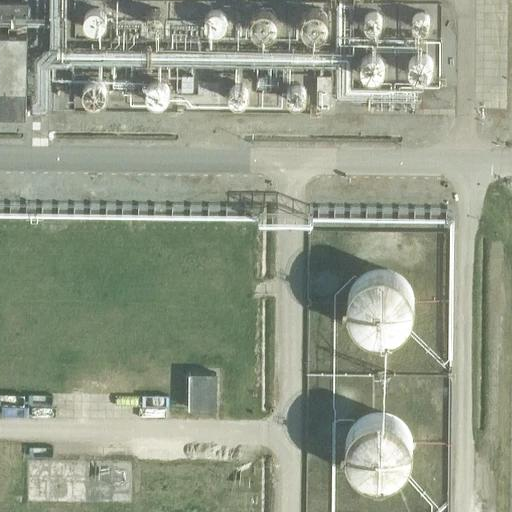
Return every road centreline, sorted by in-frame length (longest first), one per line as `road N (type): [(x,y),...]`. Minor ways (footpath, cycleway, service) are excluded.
road 1 (unknown): [(0,424),(288,428)]
road 2 (unknown): [(289,160),(288,428)]
road 3 (unknown): [(475,163),(473,0)]
